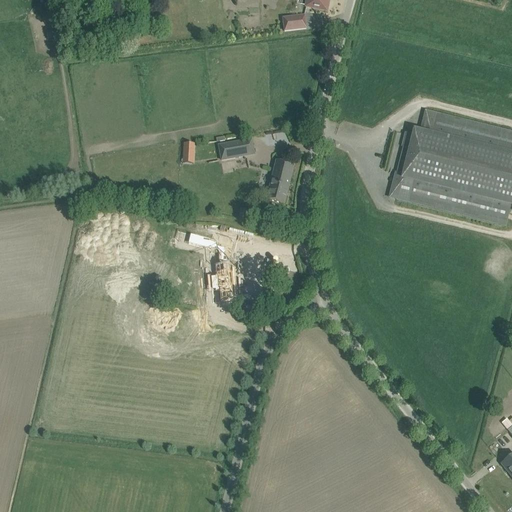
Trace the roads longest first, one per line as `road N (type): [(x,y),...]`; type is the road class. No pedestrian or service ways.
road 1 (unclassified): [(324,300),(306,238),(306,188),(349,0)]
road 2 (unclassified): [(488,511),(324,300)]
road 3 (unclassified): [(224,511),(267,349),(292,318),(324,300)]
